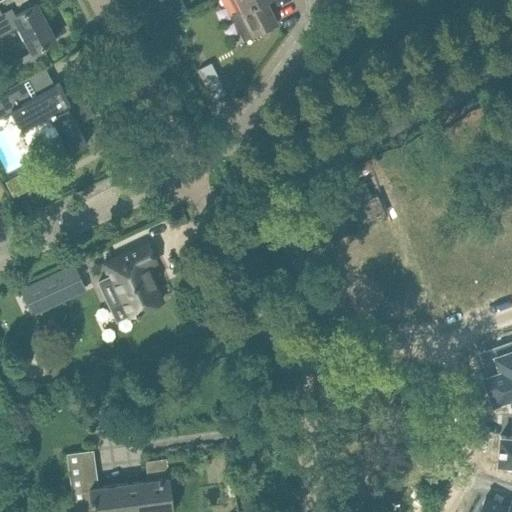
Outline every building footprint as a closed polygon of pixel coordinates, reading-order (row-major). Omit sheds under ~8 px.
[(231,0),(236,9),(231,11),(244,38),(277,22),(265,0),(231,0)] [(48,55),(43,45),(54,39),(36,4),(15,15),(11,7),(2,12),(0,9),(0,35),(19,25),(32,50),(10,61),(16,72),(48,55)] [(23,78),(0,90),(0,97),(8,111),(12,109),(22,129),(50,113),(71,152),(87,143),(77,123),(94,114),(83,93),(69,101),(59,82),(54,84),(36,94),(36,95),(32,97),(23,80),(46,68),(45,66),(23,78)] [(222,85),(208,92),(213,99),(226,92),(222,85)] [(249,178),(271,168),(267,159),(245,169),(249,178)] [(5,179),(4,180),(13,197),(43,181),(42,179),(36,168),(15,178),(7,182),(5,179)] [(434,219),(410,229),(428,279),(439,275),(447,297),(488,282),(489,284),(502,279),(501,277),(503,276),(499,269),(511,263),(511,245),(509,238),(466,254),(461,242),(446,248),(434,219)] [(111,273),(97,279),(111,307),(124,300),(131,314),(161,300),(146,266),(156,261),(147,241),(106,261),(111,273)] [(325,290),(330,312),(348,309),(350,317),(371,313),(370,309),(382,306),(380,298),(403,292),(395,260),(339,273),(342,286),(325,290)] [(72,267),(25,289),(34,309),(81,287),(72,267)] [(504,368),(485,374),(495,401),(510,395),(511,400),(511,339),(496,345),(504,368)] [(104,419),(103,410),(90,412),(91,421),(104,419)] [(511,435),(499,434),(497,463),(509,464),(509,467),(511,467),(511,435)] [(168,476),(165,457),(146,460),(146,480),(98,487),(93,450),(66,453),(73,511),(148,511),(174,509),(169,476),(168,476)] [(486,496),(476,511),(511,511),(511,499),(508,507),(486,496)]
